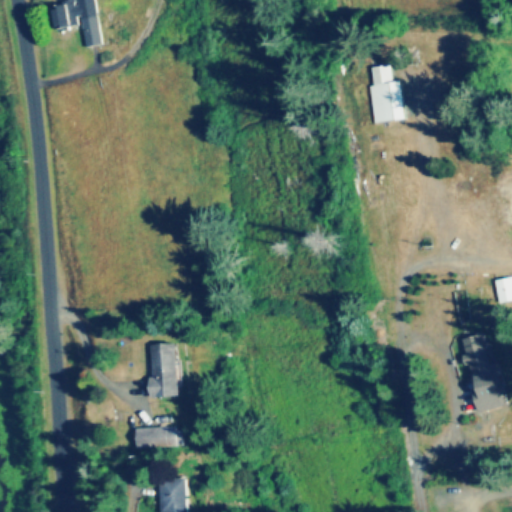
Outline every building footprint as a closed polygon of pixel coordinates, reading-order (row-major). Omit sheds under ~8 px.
[(100,42),(93,0),(73,0),(74,0),(49,4),(52,25),(80,21),(84,44),(100,42)] [(485,334),(464,339),(473,379),(495,374),(485,334)] [(149,397),(177,396),(175,343),(147,343),(149,397)] [(181,447),(181,427),(133,427),(133,447),(181,447)] [(185,511),(185,477),(159,477),(158,511),(185,511)]
